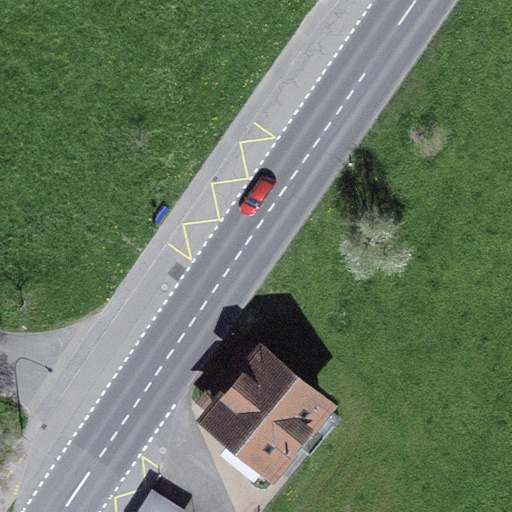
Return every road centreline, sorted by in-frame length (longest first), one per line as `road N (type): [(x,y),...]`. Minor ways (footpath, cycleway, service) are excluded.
road 1 (primary): [(415,0),(120,422)]
road 2 (residential): [(0,369),(120,422)]
